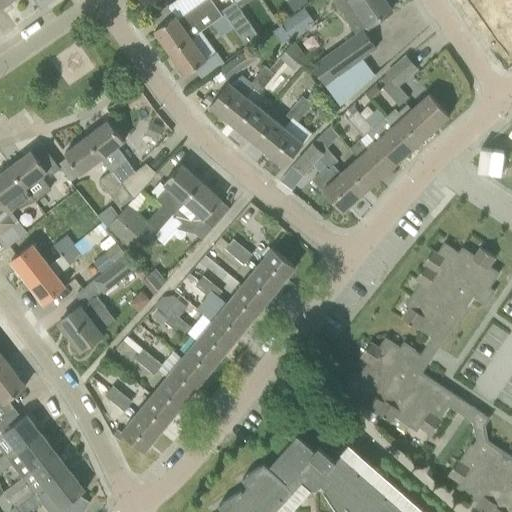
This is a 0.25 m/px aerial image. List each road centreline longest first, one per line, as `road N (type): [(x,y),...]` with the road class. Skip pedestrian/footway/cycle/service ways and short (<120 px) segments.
road 1 (residential): [(346,259),(173,107),(93,0)]
road 2 (residential): [(128,511),(87,427),(0,304)]
road 3 (residential): [(457,511),(279,348)]
road 4 (residential): [(140,511),(279,348)]
road 5 (residential): [(346,259),(434,166)]
road 6 (residential): [(502,103),(429,0)]
